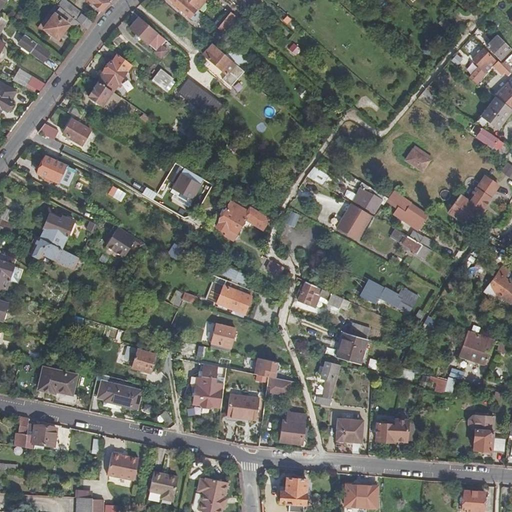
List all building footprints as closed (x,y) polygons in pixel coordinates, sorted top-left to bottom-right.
[(90,0),(103,11),(113,2),(109,0),(90,0)] [(198,10),(186,0),(169,0),(175,5),(186,15),(187,15),(196,23),(203,14),(202,13),(198,10)] [(186,0),(198,10),(206,0),(186,0)] [(237,7),(229,0),(215,0),(208,9),(223,23),(232,13),(237,7)] [(88,31),(94,23),(66,1),(60,8),(80,24),(88,31)] [(75,30),(80,24),(60,8),(45,29),(59,40),(70,26),(75,30)] [(223,23),(219,28),(226,34),(238,19),(232,13),(223,23)] [(3,17),(0,21),(0,34),(1,35),(9,22),(3,17)] [(157,52),(166,41),(141,19),(131,30),(157,52)] [(449,33),(453,28),(445,20),(440,24),(449,33)] [(499,57),(510,47),(497,34),(487,44),(499,57)] [(213,45),(225,55),(230,50),(218,39),(213,45)] [(33,53),(45,62),(51,55),(33,42),(30,45),(35,49),(33,53)] [(231,88),(245,72),(225,55),(213,45),(204,55),(209,61),(204,66),(222,82),(223,81),(231,88)] [(486,71),(496,60),(483,49),(473,60),(486,71)] [(511,53),(501,63),(511,73),(511,66),(510,65),(511,62),(511,53)] [(121,82),(133,66),(119,56),(113,64),(111,63),(104,73),(105,75),(99,83),(113,93),(117,88),(119,89),(123,84),(121,82)] [(498,60),(492,67),(503,76),(505,74),(508,77),(511,73),(501,63),(498,60)] [(154,82),(165,91),(174,80),(162,71),(154,82)] [(30,84),(42,92),(47,85),(36,76),(30,84)] [(511,109),(511,79),(495,96),(511,109)] [(214,120),(225,107),(190,80),(179,94),(214,120)] [(113,93),(99,83),(88,98),(101,108),(111,113),(121,99),(113,93)] [(15,98),(0,89),(0,113),(1,112),(6,115),(15,98)] [(495,96),(494,96),(479,115),(496,128),(511,109),(495,96)] [(63,100),(58,108),(67,113),(72,106),(63,100)] [(72,106),(67,113),(81,121),(82,118),(86,112),(72,105),(72,106)] [(62,135),(81,146),(90,130),(72,119),(62,135)] [(45,124),(39,133),(52,139),(55,140),(59,131),(45,124)] [(501,142),(481,128),(476,136),(489,146),(490,144),(497,148),(501,142)] [(419,172),(428,161),(411,150),(403,161),(419,172)] [(58,183),(65,166),(45,157),(37,173),(58,183)] [(306,176),(326,188),(327,184),(330,177),(313,167),(306,176)] [(170,193),(179,199),(192,177),(182,171),(170,193)] [(471,227),(482,211),(482,210),(490,198),(489,197),(497,185),(483,176),(475,189),(467,201),(459,196),(448,213),(471,227)] [(383,204),(389,195),(365,181),(353,200),(373,212),(380,202),(383,204)] [(210,222),(215,225),(230,203),(225,199),(210,222)] [(370,223),(374,216),(351,202),(336,227),(355,239),(366,221),(370,223)] [(246,212),(230,203),(215,225),(215,226),(225,232),(223,234),(231,239),(244,219),(261,230),(268,220),(249,208),(246,212)] [(402,205),(397,214),(420,227),(425,219),(402,205)] [(44,229),(40,238),(62,249),(75,221),(63,216),(62,219),(50,214),(43,228),(44,229)] [(100,227),(95,225),(91,232),(91,233),(95,235),(100,227)] [(146,242),(118,226),(107,246),(126,257),(133,244),(142,249),(146,242)] [(425,257),(430,248),(394,228),(390,234),(400,240),(399,242),(425,257)] [(40,238),(39,238),(31,255),(41,259),(43,255),(74,269),(79,258),(62,249),(40,238)] [(0,287),(6,289),(14,267),(0,261),(0,287)] [(279,275),(283,268),(270,261),(266,267),(279,275)] [(246,283),(250,275),(227,265),(223,273),(246,283)] [(485,291),(494,297),(496,293),(510,303),(511,300),(511,282),(505,278),(509,271),(503,266),(485,291)] [(209,299),(216,302),(226,279),(219,276),(209,299)] [(418,297),(406,290),(401,299),(397,296),(399,292),(386,285),(385,286),(372,278),(363,293),(376,301),(380,296),(398,307),(401,302),(411,308),(418,297)] [(253,290),(226,279),(216,302),(232,308),(241,312),(243,313),(253,290)] [(345,310),(349,301),(306,282),(297,299),(313,307),(319,295),(329,299),(328,302),(345,310)] [(184,300),(186,301),(194,303),(196,297),(186,293),(183,300),(184,300)] [(0,316),(2,311),(5,312),(8,303),(0,301),(0,316)] [(429,316),(424,326),(437,330),(440,320),(429,316)] [(365,334),(369,324),(360,321),(356,330),(365,334)] [(215,323),(210,346),(220,349),(221,345),(230,347),(235,328),(215,323)] [(484,363),(493,339),(467,330),(458,355),(484,363)] [(360,363),(367,338),(344,331),(336,356),(360,363)] [(165,342),(167,336),(156,333),(154,339),(165,342)] [(499,341),(495,350),(503,353),(507,344),(499,341)] [(156,354),(138,350),(133,367),(151,371),(156,354)] [(275,372),(277,362),(257,358),(254,373),(259,374),(262,375),(267,376),(268,376),(271,377),(272,371),(275,372)] [(322,397),(329,399),(339,364),(325,360),(324,366),(321,376),(321,377),(327,379),(322,397)] [(211,407),(221,409),(224,384),(216,383),(218,366),(202,363),(202,372),(201,378),(196,378),(195,387),(196,387),(196,393),(194,393),(192,405),(200,406),(202,408),(209,409),(211,407)] [(73,394),(77,374),(45,366),(40,389),(56,393),(56,390),(73,394)] [(271,377),(268,376),(266,391),(275,392),(276,378),(271,377)] [(447,379),(443,392),(451,394),(456,379),(448,376),(447,379)] [(95,378),(91,395),(104,398),(102,404),(118,407),(119,401),(137,405),(140,388),(95,378)] [(276,378),(275,392),(285,393),(287,380),(276,378)] [(256,418),(259,397),(228,393),(226,415),(256,418)] [(322,397),(316,396),(315,402),(327,405),(329,399),(322,397)] [(287,420),(282,419),(280,441),(301,444),(302,436),(306,437),(307,425),(304,425),(305,413),(288,411),(287,420)] [(491,449),(492,434),(492,429),(491,429),(492,415),(475,414),(475,415),(474,415),(471,416),(469,419),(469,424),(471,427),(474,427),(473,448),(481,449),(489,449),(491,449)] [(26,447),(28,424),(29,419),(21,417),(19,432),(17,432),(15,445),(26,447)] [(360,441),(362,420),(337,418),(336,439),(360,441)] [(394,424),(376,422),(374,440),(394,441),(394,440),(405,440),(407,419),(394,419),(394,424)] [(56,428),(28,424),(26,447),(32,448),(33,443),(54,445),(56,428)] [(492,434),(491,449),(503,450),(504,435),(492,434)] [(138,458),(128,456),(128,457),(121,456),(122,455),(112,453),(108,475),(134,480),(138,458)] [(153,471),(149,490),(161,494),(160,499),(172,502),(178,477),(153,471)] [(206,491),(228,493),(231,481),(214,477),(207,476),(206,480),(202,479),(200,490),(206,491)] [(280,511),(282,511),(303,511),(304,504),(305,504),(307,480),(287,478),(286,492),(281,492),(280,503),(281,504),(280,511)] [(346,484),(345,506),(376,508),(377,486),(346,484)] [(160,499),(161,494),(149,490),(148,495),(160,499)] [(227,495),(228,493),(206,491),(203,504),(227,505),(229,496),(227,495)] [(461,511),(468,511),(481,511),(483,494),(463,491),(461,511)] [(90,511),(92,500),(92,498),(77,497),(76,511),(90,511)] [(92,500),(90,511),(102,511),(103,501),(92,500)]
